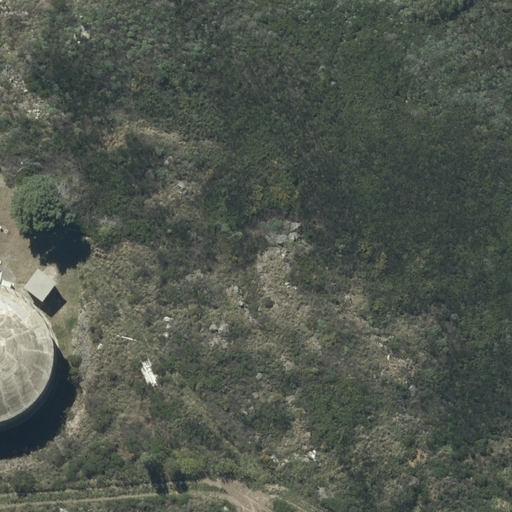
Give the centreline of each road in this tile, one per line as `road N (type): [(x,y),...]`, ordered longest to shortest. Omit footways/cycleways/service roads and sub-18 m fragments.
road 1 (track): [(0,231),(32,230),(72,245),(106,276),(159,357),(286,494)]
road 2 (track): [(281,511),(249,490),(0,503)]
road 3 (track): [(135,320),(130,394),(46,474),(19,511)]
